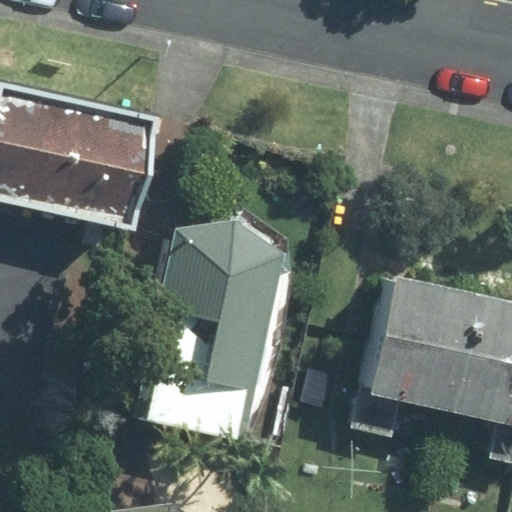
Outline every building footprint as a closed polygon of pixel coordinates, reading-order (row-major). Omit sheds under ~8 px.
[(0,204),(114,232),(145,112),(0,75),(0,204)] [(257,247),(134,223),(101,396),(224,419),(257,247)] [(482,292),(386,273),(359,407),(455,426),(482,292)] [(511,298),(482,292),(455,426),(511,437),(511,298)] [(176,511),(153,499),(93,506),(91,511),(176,511)]
